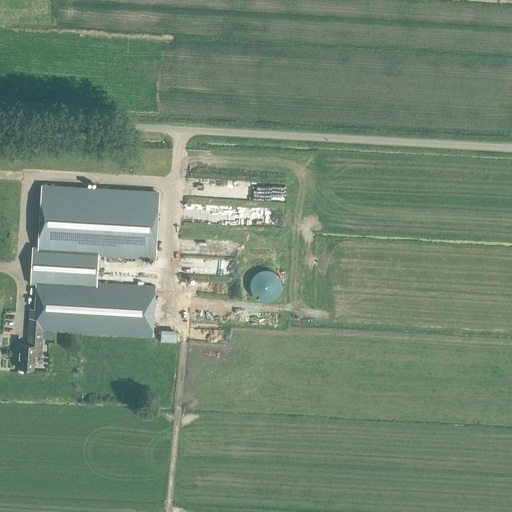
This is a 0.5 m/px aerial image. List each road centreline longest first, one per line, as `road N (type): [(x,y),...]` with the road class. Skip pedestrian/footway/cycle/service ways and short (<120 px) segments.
road 1 (unclassified): [(511,148),(0,120)]
road 2 (unknown): [(0,265),(23,270),(35,178),(178,186)]
road 3 (track): [(169,511),(187,323),(170,267)]
